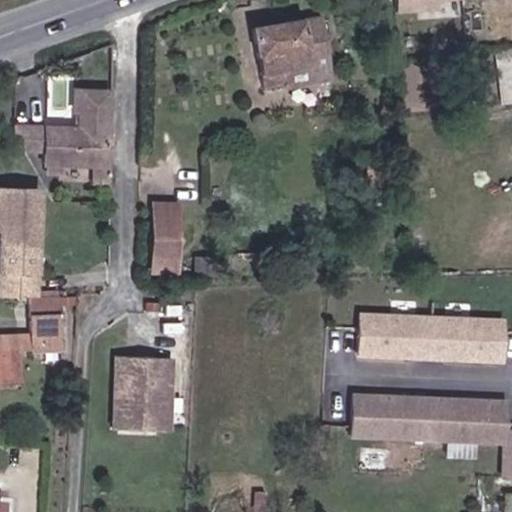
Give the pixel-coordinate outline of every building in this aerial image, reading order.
[(396,0),(397,14),(438,9),(436,0),(396,0)] [(263,86),(283,82),(281,75),(329,65),(321,17),(253,30),(263,86)] [(281,75),(283,82),(284,90),(332,81),(329,65),(281,75)] [(78,128),(13,125),(13,129),(25,150),(43,151),(42,163),(106,166),(109,91),(74,89),(73,110),(79,110),(78,128)] [(382,167),(365,166),(365,186),(381,188),(382,167)] [(0,186),(0,246),(0,268),(0,273),(0,293),(35,294),(38,189),(0,186)] [(148,257),(178,257),(180,204),(150,203),(148,257)] [(178,271),(178,257),(148,257),(148,270),(178,271)] [(28,314),(29,336),(30,350),(61,348),(59,313),(28,314)] [(443,345),(442,359),(499,361),(502,320),(358,314),(356,355),(414,358),(414,344),(429,344),(443,345)] [(0,350),(17,350),(17,351),(30,350),(29,336),(0,337),(0,350)] [(414,344),(414,358),(428,358),(429,344),(414,344)] [(428,358),(442,359),(443,345),(429,344),(428,358)] [(17,350),(0,350),(0,381),(18,381),(17,351),(17,350)] [(167,354),(111,352),(110,393),(116,392),(115,427),(159,427),(160,394),(166,394),(167,354)] [(511,432),(504,432),(506,402),(347,395),(345,436),(503,442),(502,477),(511,477),(511,432)] [(250,511),(263,511),(265,492),(251,492),(250,511)] [(511,511),(511,494),(503,494),(502,511),(511,511)]
